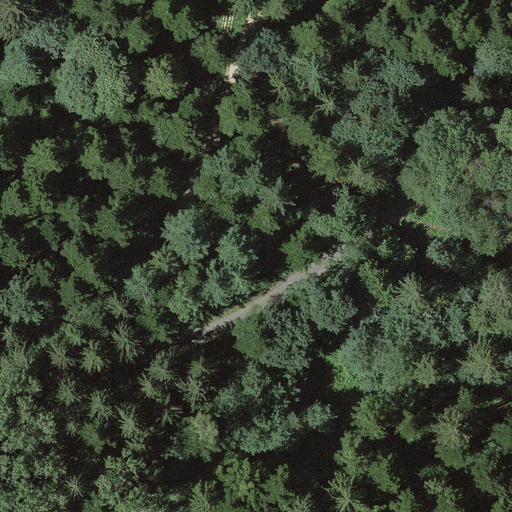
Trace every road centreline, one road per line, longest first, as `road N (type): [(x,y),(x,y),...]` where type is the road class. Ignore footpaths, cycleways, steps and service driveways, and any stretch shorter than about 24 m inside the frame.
road 1 (unclassified): [(0,384),(222,321),(345,251),(511,135)]
road 2 (track): [(270,0),(194,187),(168,226),(101,294),(0,367)]
